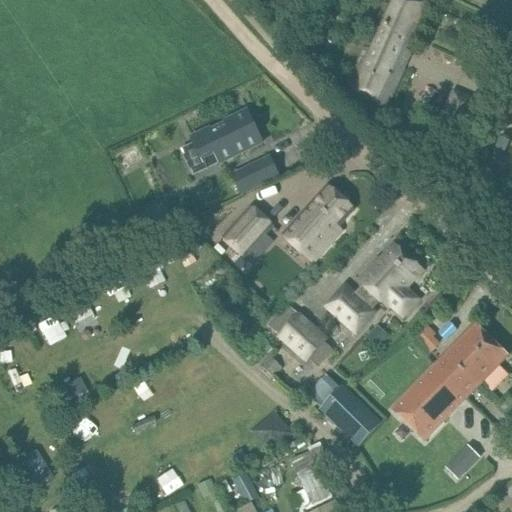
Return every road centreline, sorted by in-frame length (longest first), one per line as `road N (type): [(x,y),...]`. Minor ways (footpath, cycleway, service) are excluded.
road 1 (track): [(485,267),(213,0)]
road 2 (track): [(194,320),(338,454),(378,511)]
